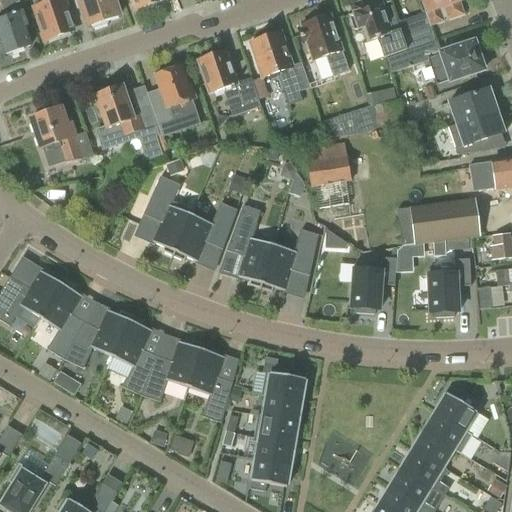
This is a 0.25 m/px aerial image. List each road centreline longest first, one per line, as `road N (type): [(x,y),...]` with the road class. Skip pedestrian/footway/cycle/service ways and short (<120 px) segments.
road 1 (residential): [(511,347),(345,347),(256,331),(145,290),(26,220)]
road 2 (residential): [(0,97),(285,0)]
road 3 (residential): [(237,511),(0,367)]
